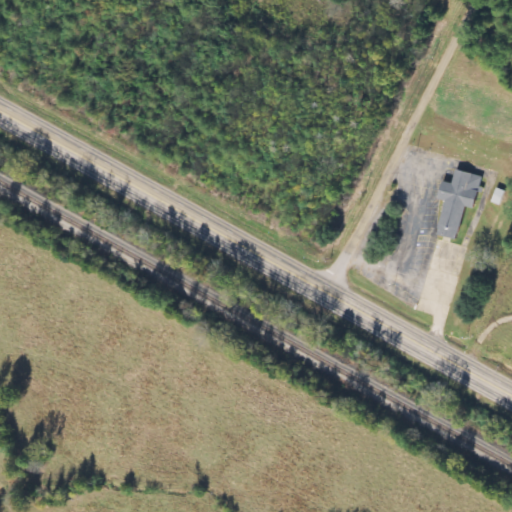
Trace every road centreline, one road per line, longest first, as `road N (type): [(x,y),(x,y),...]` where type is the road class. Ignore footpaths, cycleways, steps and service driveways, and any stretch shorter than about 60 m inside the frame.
road 1 (primary): [(332,291),(0,107)]
road 2 (residential): [(332,291),(463,0)]
road 3 (primary): [(511,396),(332,291)]
